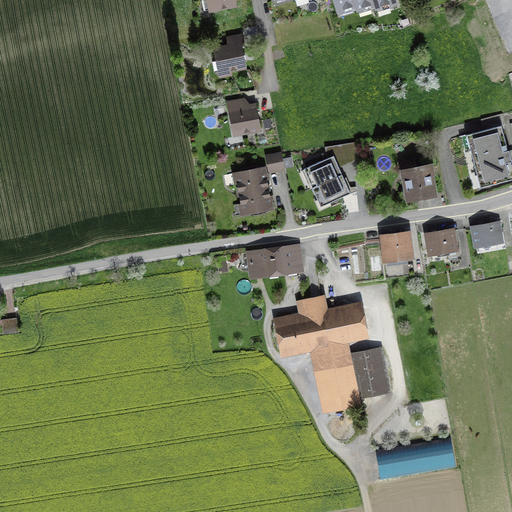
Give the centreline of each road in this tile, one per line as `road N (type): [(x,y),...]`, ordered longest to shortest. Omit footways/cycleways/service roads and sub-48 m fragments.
road 1 (track): [(306,234),(312,268),(267,320),(267,333),(349,462),(366,511)]
road 2 (residential): [(511,196),(205,248)]
road 3 (unclassified): [(205,248),(0,281)]
